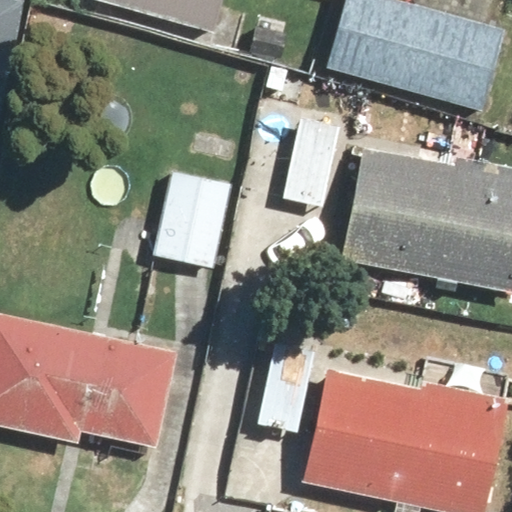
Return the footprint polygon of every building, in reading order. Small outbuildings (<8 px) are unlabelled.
[(0,0),(0,90),(17,0),(0,0)] [(212,0),(87,0),(87,1),(207,25),(212,0)] [(502,14),(418,0),(330,0),(318,75),(487,103),(502,14)] [(334,126),(292,116),(272,199),(314,209),(334,126)] [(511,283),(511,166),(351,139),(329,261),(510,293),(511,283)] [(229,179),(160,168),(146,257),(215,268),(229,179)] [(167,339),(0,312),(0,433),(148,457),(167,339)] [(329,333),(260,324),(246,426),(298,433),(291,487),(482,511),(497,397),(323,374),(329,333)]
